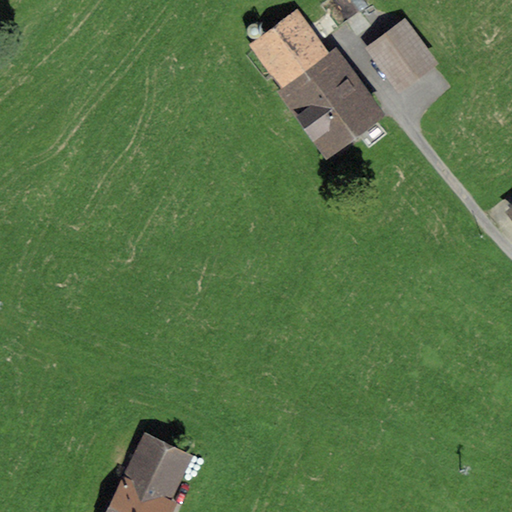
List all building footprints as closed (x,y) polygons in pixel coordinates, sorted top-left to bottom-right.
[(250,50),(282,93),(329,59),(297,16),(250,50)] [(436,68),(405,25),(365,55),(396,97),(436,68)] [(378,124),(329,59),(282,93),(331,159),(378,124)] [(149,435),(125,482),(169,505),(194,458),(149,435)] [(165,511),(169,505),(125,482),(109,511),(165,511)]
